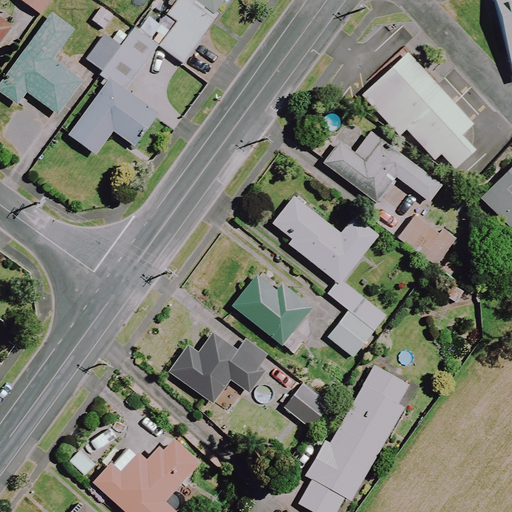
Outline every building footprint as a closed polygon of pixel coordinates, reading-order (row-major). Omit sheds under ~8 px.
[(50,0),(15,0),(39,17),(50,0)] [(215,12),(197,0),(174,0),(163,16),(174,24),(157,47),(181,64),(218,14),(215,12)] [(197,0),(215,12),(223,0),(197,0)] [(511,0),(493,0),(511,71),(511,0)] [(112,18),(100,9),(90,22),(102,31),(112,18)] [(71,31),(47,15),(0,87),(0,95),(16,106),(24,94),(57,115),(79,81),(50,62),(71,31)] [(0,42),(10,29),(0,21),(0,42)] [(157,47),(133,29),(128,36),(118,28),(109,40),(103,35),(83,62),(103,77),(97,85),(100,87),(65,137),(94,157),(111,133),(132,148),(155,115),(122,93),(157,47)] [(471,126),(406,55),(360,97),(397,137),(404,131),(433,163),(439,157),(452,172),(473,153),(459,137),(471,126)] [(439,187),(364,130),(348,150),(335,141),(318,163),(376,207),(396,181),(426,204),(439,187)] [(511,166),(479,199),(511,231),(511,166)] [(340,282),(375,237),(352,218),(338,236),(291,199),(270,225),(290,241),(286,245),(335,284),(326,296),(347,313),(326,339),(351,359),(384,318),(340,282)] [(451,243),(414,217),(397,242),(434,267),(451,243)] [(306,311),(257,274),(231,309),(290,354),(300,341),(290,333),(306,311)] [(235,351),(209,335),(197,355),(184,347),(166,375),(213,404),(228,381),(250,395),(264,372),(258,368),(266,355),(242,340),(235,351)] [(406,387),(372,367),(330,442),(324,439),(304,476),(311,480),(296,506),(307,511),(335,511),(342,500),(349,503),(401,409),(395,406),(406,387)] [(328,404),(300,385),(283,410),(311,429),(328,404)] [(167,438),(144,463),(121,448),(89,482),(121,511),(171,511),(161,503),(196,465),(167,438)] [(92,511),(83,503),(74,511),(92,511)]
